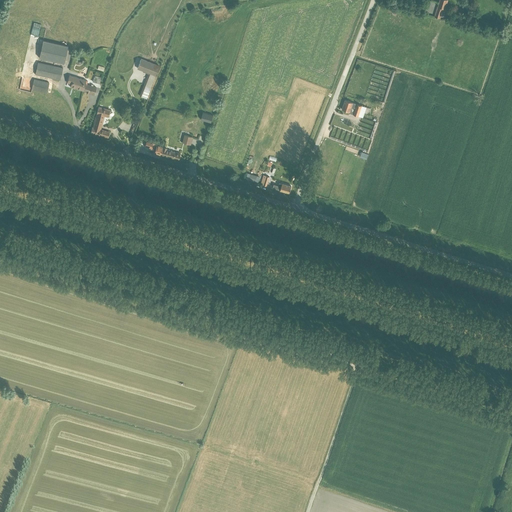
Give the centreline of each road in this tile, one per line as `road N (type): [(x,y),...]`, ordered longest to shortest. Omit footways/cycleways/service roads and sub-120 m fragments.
road 1 (unclassified): [(0,114),(301,207)]
road 2 (residential): [(373,0),(300,188),(301,207)]
road 3 (unclassified): [(301,207),(511,273)]
road 4 (track): [(308,511),(355,374),(354,365),(332,354),(329,336)]
